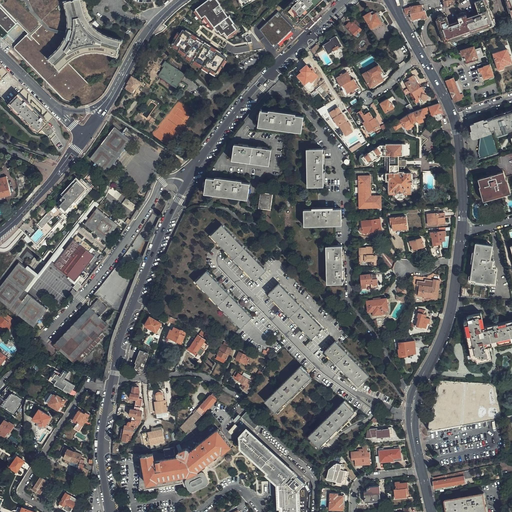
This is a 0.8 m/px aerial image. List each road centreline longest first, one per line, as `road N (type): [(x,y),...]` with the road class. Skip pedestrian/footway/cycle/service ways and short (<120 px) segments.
road 1 (tertiary): [(187,182),(118,343),(100,449),(109,511)]
road 2 (secondary): [(421,470),(412,405),(448,315),(461,230)]
road 3 (tertiary): [(345,0),(240,104),(187,182)]
road 4 (residential): [(187,182),(162,181),(45,341)]
road 5 (unknown): [(358,169),(375,171),(391,201),(409,200),(420,188),(428,137),(455,124)]
road 6 (secondary): [(453,118),(390,1)]
